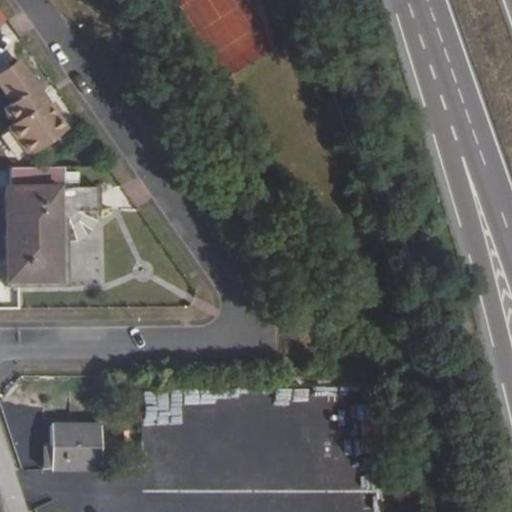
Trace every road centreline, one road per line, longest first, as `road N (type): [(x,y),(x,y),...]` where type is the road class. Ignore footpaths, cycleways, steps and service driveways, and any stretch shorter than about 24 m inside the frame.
road 1 (residential): [(31,0),(240,300),(240,344),(0,344)]
road 2 (motorway): [(408,0),(511,380)]
road 3 (motorway): [(427,0),(511,241)]
